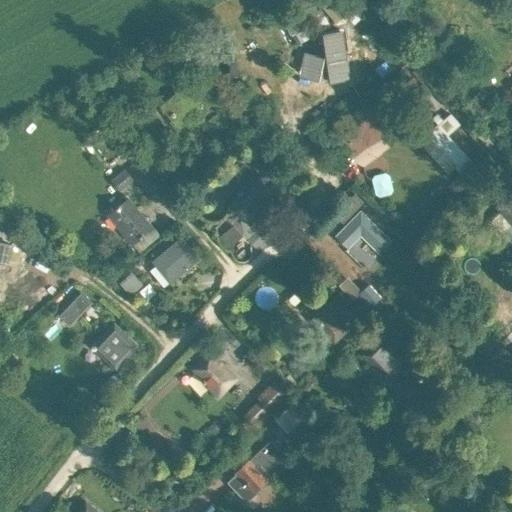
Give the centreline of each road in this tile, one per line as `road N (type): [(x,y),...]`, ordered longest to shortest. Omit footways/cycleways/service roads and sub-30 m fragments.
road 1 (track): [(27,511),(171,349),(339,182)]
road 2 (track): [(357,511),(511,355)]
road 3 (track): [(94,431),(198,511)]
